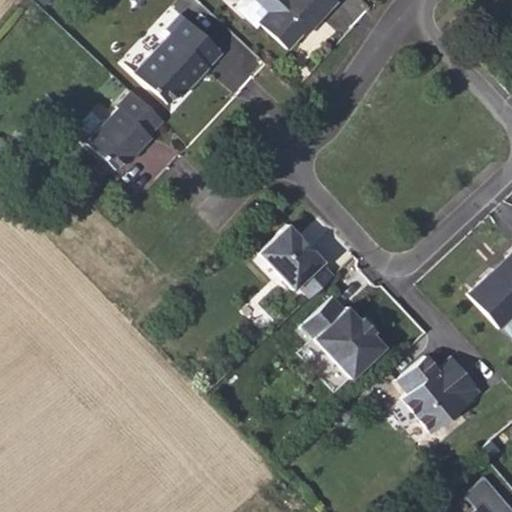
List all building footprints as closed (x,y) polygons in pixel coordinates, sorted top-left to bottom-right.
[(283,51),(300,34),(308,25),(311,27),(334,4),(329,0),(235,0),(230,6),(233,10),(252,28),(255,25),(283,51)] [(166,108),(176,97),(188,84),(191,87),(219,57),(179,19),(164,35),(168,39),(132,77),(166,108)] [(308,25),(300,34),(302,36),(311,27),(308,25)] [(188,84),(176,97),(180,100),(191,87),(188,84)] [(146,140),(160,125),(128,96),(113,113),(115,114),(84,148),(113,175),(123,164),(126,167),(148,143),(146,140)] [(294,287),(308,301),(333,278),(322,266),(320,264),(308,250),(306,252),(296,241),(298,239),(286,226),(255,253),(290,291),(294,287)] [(511,318),(511,254),(505,261),(507,263),(495,273),(494,271),(466,297),(498,331),(511,318)] [(341,313),(329,300),(297,330),(346,383),(380,351),(368,338),(370,336),(357,323),(356,324),(343,311),(341,313)] [(474,393),(449,366),(436,379),(430,372),(418,360),(390,386),(402,398),(396,404),(427,437),(474,393)] [(436,379),(449,366),(443,360),(430,372),(436,379)] [(464,493),(476,507),(471,511),(511,511),(511,507),(485,476),(464,493)]
